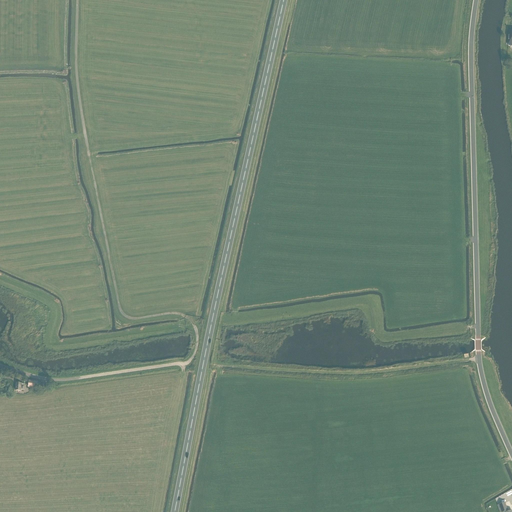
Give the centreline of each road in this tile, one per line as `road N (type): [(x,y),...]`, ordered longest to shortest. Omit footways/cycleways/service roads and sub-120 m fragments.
road 1 (trunk): [(175,511),(283,0)]
road 2 (unclassified): [(511,455),(483,385),(478,349),(476,0)]
road 3 (track): [(187,364),(197,334),(188,317),(134,320),(118,309),(80,102),(78,0)]
road 4 (track): [(217,336),(218,365),(355,374),(479,358)]
road 5 (track): [(187,364),(60,380)]
